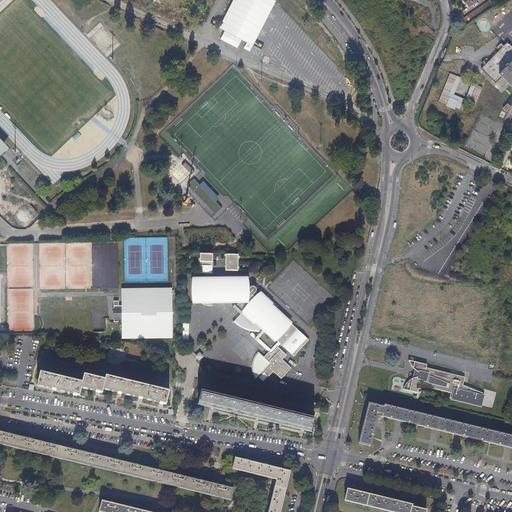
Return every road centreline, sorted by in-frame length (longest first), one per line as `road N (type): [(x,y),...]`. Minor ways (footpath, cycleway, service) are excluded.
road 1 (residential): [(0,400),(325,457)]
road 2 (primary): [(386,150),(379,230),(326,453)]
road 3 (primary): [(334,455),(402,157)]
road 4 (primary): [(316,0),(369,69),(387,132)]
road 5 (primary): [(400,126),(374,66),(328,0)]
road 6 (residential): [(406,128),(444,24),(442,0)]
road 7 (residential): [(334,455),(455,484)]
